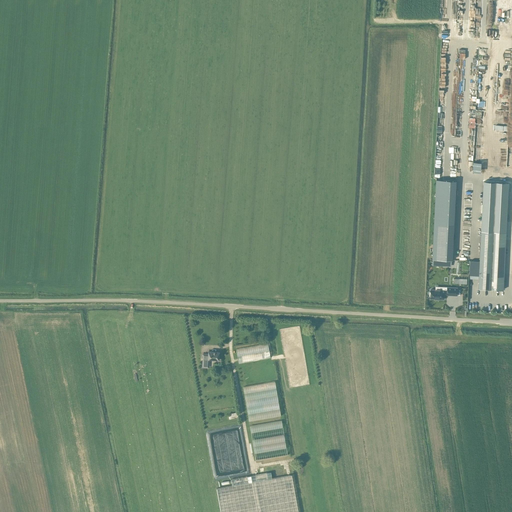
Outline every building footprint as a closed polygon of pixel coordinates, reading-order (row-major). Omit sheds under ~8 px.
[(436,180),(432,259),(433,259),(451,260),(452,260),(456,181),(436,180)] [(481,231),(478,288),(503,290),(504,277),(499,277),(501,232),(506,233),(506,232),(481,231)] [(429,291),(429,296),(430,296),(430,298),(444,299),(444,294),(447,294),(447,295),(457,295),(457,287),(444,287),(444,290),(431,289),(431,292),(429,291)] [(238,363),(270,358),(268,344),(236,348),(238,363)] [(209,359),(219,360),(220,352),(209,351),(208,354),(203,354),(203,361),(209,362),(209,359)] [(243,386),(248,421),(280,416),(275,381),(243,386)] [(250,425),(255,460),(287,455),(282,420),(250,425)] [(216,488),(220,511),(298,511),(292,475),(272,478),(271,472),(231,479),(232,485),(216,488)]
